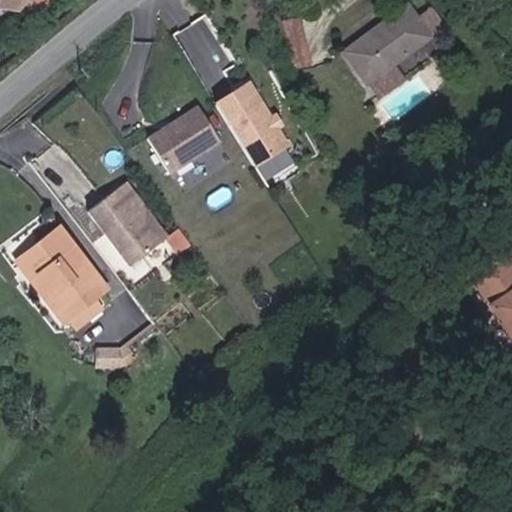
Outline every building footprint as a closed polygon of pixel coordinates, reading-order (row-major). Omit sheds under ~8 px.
[(0,0),(0,6),(26,12),(27,0),(0,0)] [(344,51),(369,85),(395,65),(433,37),(408,3),(344,51)] [(317,60),(307,24),(291,28),(301,64),(317,60)] [(395,65),(369,85),(379,98),(405,79),(395,65)] [(249,83),(217,103),(256,163),(287,143),(277,128),(271,118),(249,83)] [(172,171),(222,138),(199,102),(149,136),(172,171)] [(276,115),(271,118),(277,128),(282,124),(276,115)] [(169,237),(126,183),(91,209),(134,264),(169,237)] [(61,228),(56,232),(106,292),(111,288),(61,228)] [(106,292),(56,232),(27,255),(60,295),(53,301),(70,322),(106,292)] [(511,330),(511,267),(498,250),(468,273),(511,330)] [(60,295),(27,255),(20,261),(53,301),(60,295)]
